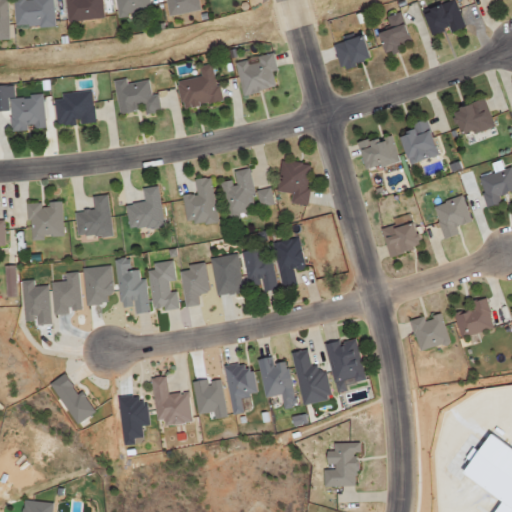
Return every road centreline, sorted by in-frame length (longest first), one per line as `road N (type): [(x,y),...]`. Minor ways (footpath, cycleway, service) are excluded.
road 1 (residential): [(0,170),(77,169),(318,118),(511,49)]
road 2 (residential): [(392,511),(394,403),(286,0)]
road 3 (residential): [(109,354),(370,301),(511,253)]
